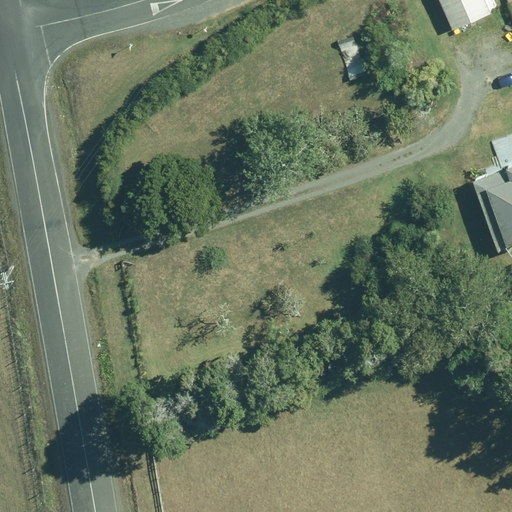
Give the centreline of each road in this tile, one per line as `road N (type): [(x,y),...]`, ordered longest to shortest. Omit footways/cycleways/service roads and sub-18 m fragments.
road 1 (unclassified): [(7,34),(95,511)]
road 2 (unclassified): [(7,34),(145,0)]
